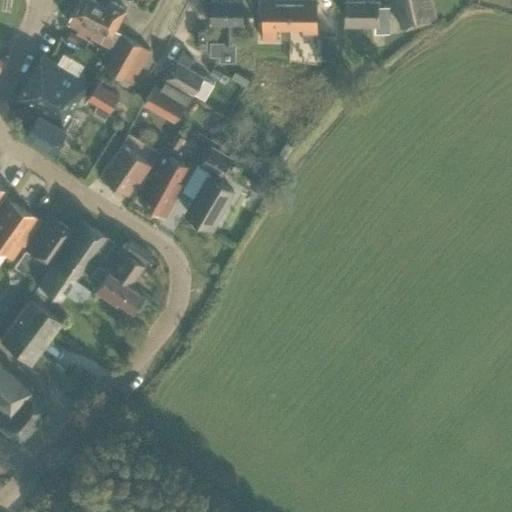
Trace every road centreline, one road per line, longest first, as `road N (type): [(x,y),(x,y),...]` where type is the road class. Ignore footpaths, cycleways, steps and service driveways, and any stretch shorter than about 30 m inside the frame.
road 1 (residential): [(0,503),(140,358),(175,310),(182,277),(158,242),(26,156),(1,127)]
road 2 (residential): [(1,127),(0,99),(42,0)]
